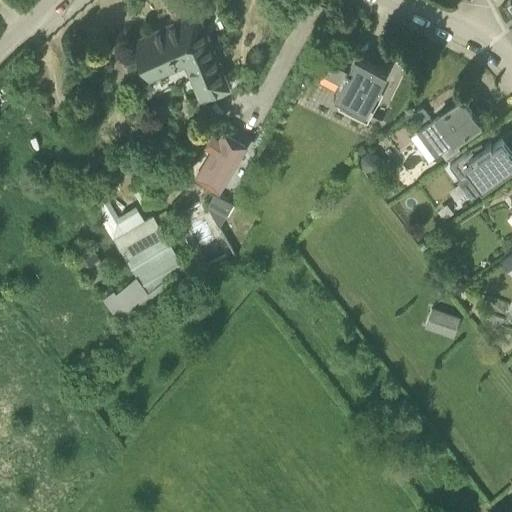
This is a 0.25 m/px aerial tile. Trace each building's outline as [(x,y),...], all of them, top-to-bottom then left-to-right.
[(227,83),(196,13),(134,40),(149,75),(185,60),(200,95),(227,83)] [(387,70),(355,55),(348,69),(329,59),(322,74),(341,84),(334,97),(366,113),(387,70)] [(0,108),(22,89),(7,72),(0,78),(0,108)] [(292,91),(289,98),(293,101),(297,94),(292,91)] [(455,140),(479,122),(462,98),(422,128),(417,131),(435,155),(440,151),(446,159),(460,149),(455,140)] [(430,115),(423,106),(403,122),(411,131),(430,115)] [(205,145),(212,149),(196,175),(220,190),(247,146),(223,131),(219,137),(212,133),(205,145)] [(471,148),(449,164),(460,179),(461,180),(469,173),(481,189),(483,188),(511,166),(511,151),(501,137),(493,143),(491,141),(491,140),(490,139),(475,151),(472,147),(471,148)] [(373,172),(380,167),(381,159),(376,152),(368,150),(365,145),(358,150),(361,155),(360,164),(365,170),(373,172)] [(90,198),(99,193),(86,171),(71,180),(85,202),(90,198)] [(147,202),(158,195),(146,174),(134,181),(147,202)] [(186,268),(162,228),(154,216),(155,216),(153,212),(145,217),(136,204),(118,213),(105,191),(104,190),(99,193),(90,198),(136,274),(116,291),(113,288),(102,296),(129,333),(183,286),(174,275),(186,268)] [(218,225),(230,204),(213,196),(207,205),(218,225)] [(154,216),(162,228),(174,220),(166,208),(155,216),(154,216)] [(94,286),(109,276),(98,258),(85,236),(69,246),(74,254),(82,268),(94,286)] [(508,269),(511,265),(511,249),(500,258),(508,269)] [(425,328),(444,334),(451,312),(432,306),(425,328)] [(183,484),(184,474),(172,472),(171,482),(183,484)] [(189,494),(200,497),(203,482),(192,480),(189,494)]
